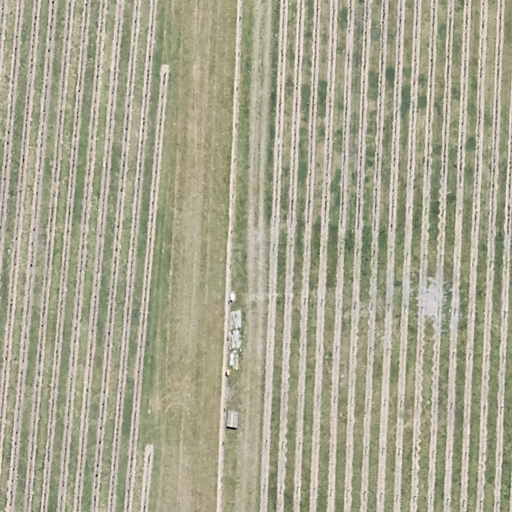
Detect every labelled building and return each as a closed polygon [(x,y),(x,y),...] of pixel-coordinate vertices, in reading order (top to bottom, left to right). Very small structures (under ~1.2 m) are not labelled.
[(474,326),(447,270),(411,287),(437,343),(474,326)] [(413,354),(394,315),(381,322),(400,360),(413,354)] [(383,367),(365,332),(349,340),(367,375),(383,367)] [(355,382),(339,344),(322,351),(339,389),(355,382)] [(463,401),(456,385),(384,420),(391,436),(463,401)] [(353,430),(346,413),(310,428),(318,446),(353,430)]
